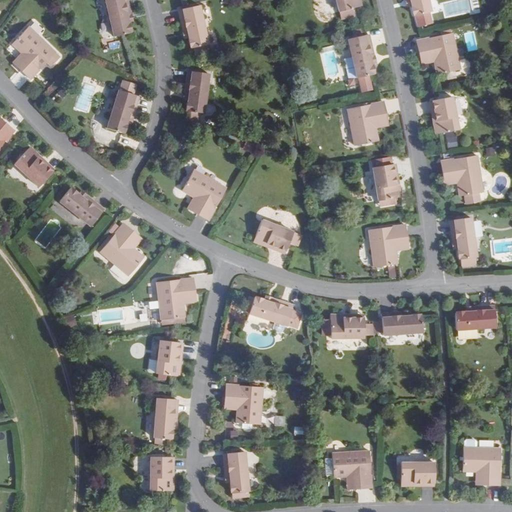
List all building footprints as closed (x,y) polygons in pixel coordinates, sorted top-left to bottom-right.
[(126,0),(105,0),(114,36),(127,33),(130,32),(130,31),(131,30),(129,23),(128,24),(128,21),(124,6),(128,6),(126,0)] [(336,0),(339,12),(341,19),(355,15),(353,8),(362,6),(360,0),(336,0)] [(428,0),(410,0),(412,5),(413,7),(412,8),(413,14),(414,14),(415,16),(431,12),(428,0)] [(198,5),(184,8),(179,9),(182,23),(186,22),(189,37),(189,39),(188,39),(190,46),(191,46),(191,47),(192,47),(194,54),(195,53),(208,51),(198,5)] [(60,57),(55,52),(28,26),(12,44),(22,53),(29,60),(20,69),(30,79),(47,62),(51,66),(60,57)] [(452,33),(421,40),(416,41),(420,54),(432,52),(434,61),(437,75),(460,70),(452,33)] [(369,34),(366,35),(348,39),(357,78),(374,74),(373,73),(374,72),(372,66),(371,63),(368,48),(372,48),(369,34)] [(420,54),(422,64),(434,61),(432,52),(420,54)] [(22,53),(13,62),(20,69),(29,60),(22,53)] [(187,109),(187,111),(190,111),(198,112),(203,113),(209,73),(193,71),(188,70),(186,84),(190,85),(188,100),(188,102),(187,102),(186,109),(187,109)] [(131,108),(134,109),(139,96),(135,95),(119,90),(107,128),(119,132),(123,133),(123,131),(124,131),(126,125),(125,125),(126,122),(131,108)] [(452,97),(436,100),(432,101),(436,121),(433,121),(436,134),(439,133),(458,130),(452,97)] [(378,141),(375,128),(374,118),(386,115),(384,102),(380,102),(347,109),(355,146),(378,141)] [(134,109),(131,108),(126,122),(130,123),(134,109)] [(386,115),(374,118),(375,128),(388,125),(386,115)] [(0,147),(12,133),(14,130),(3,121),(0,125),(0,147)] [(447,136),(448,148),(457,147),(456,135),(447,136)] [(253,153),(255,144),(245,142),(243,151),(253,153)] [(37,158),(39,155),(30,146),(29,147),(14,164),(39,187),(50,174),(52,172),(37,158)] [(494,147),(486,148),(487,157),(495,156),(494,147)] [(39,155),(37,158),(52,172),(54,170),(39,155)] [(444,161),(441,161),(443,175),(455,173),(457,183),(459,196),(465,196),(466,204),(482,202),(480,193),(483,193),(477,156),(444,161)] [(372,167),(378,201),(381,200),(382,206),(390,205),(389,199),(398,198),(401,197),(399,184),(395,185),(392,164),(389,165),(372,167)] [(182,191),(194,197),(203,202),(196,214),(208,220),(210,217),(226,188),(194,170),(182,191)] [(443,175),(444,185),(457,183),(455,173),(443,175)] [(71,189),(70,188),(68,190),(59,201),(91,226),(102,212),(104,209),(93,201),(90,204),(79,195),(77,193),(77,192),(72,188),(71,189)] [(93,201),(81,191),(79,195),(90,204),(93,201)] [(203,202),(194,197),(188,209),(196,214),(203,202)] [(475,257),(476,257),(470,218),(453,220),(450,221),(451,234),(456,233),(457,248),(458,251),(457,251),(458,258),(459,258),(459,259),(460,259),(461,268),(476,265),(475,257)] [(289,243),(293,232),(262,220),(253,242),(265,246),(267,243),(286,251),(287,247),(289,243)] [(144,258),(133,249),(125,242),(134,233),(123,224),(121,226),(100,252),(128,276),(144,258)] [(401,225),(368,230),(373,267),(397,264),(395,250),(394,240),(407,238),(405,225),(401,225)] [(133,249),(141,239),(134,233),(125,242),(133,249)] [(301,235),(296,233),(292,244),(297,246),(301,235)] [(407,238),(394,240),(395,250),(408,248),(407,238)] [(285,254),(286,251),(267,243),(265,246),(285,254)] [(195,292),(193,278),(190,279),(157,283),(161,320),(185,317),(183,304),(182,294),(195,292)] [(195,292),(182,294),(183,304),(196,302),(195,292)] [(280,302),(279,306),(265,301),(262,300),(262,299),(256,297),(256,298),(254,298),(253,300),(248,299),(245,308),(250,310),(249,313),(276,322),(284,325),(287,326),(287,325),(291,311),(292,309),(293,306),(280,302)] [(279,306),(280,302),(266,297),(265,301),(279,306)] [(494,306),(481,307),(481,311),(466,312),(463,313),(463,311),(456,312),(456,313),(455,313),(456,330),(496,327),(495,310),(494,306)] [(301,314),(291,311),(287,325),(296,328),(301,314)] [(413,315),(413,316),(410,316),(395,317),(395,313),(381,314),(382,321),(382,333),(383,335),(423,332),(421,315),(420,315),(413,315)] [(343,318),(343,315),(330,315),(330,338),(364,338),(364,322),(364,318),(343,318)] [(284,325),(276,322),(275,327),(276,330),(280,331),(282,330),(284,325)] [(177,363),(180,343),(176,342),(160,340),(156,374),(175,376),(179,377),(180,364),(177,363)] [(225,398),(238,399),(237,409),(236,423),(260,425),(262,387),(229,385),(226,385),(225,398)] [(176,413),(177,400),(174,399),(157,398),(154,438),(154,444),(164,444),(165,439),(167,439),(170,439),(171,438),(172,431),(171,431),(171,428),(172,413),(176,413)] [(238,399),(225,398),(224,408),(237,409),(238,399)] [(275,415),(275,425),(286,425),(285,415),(275,415)] [(500,485),(500,482),(501,449),(463,448),(462,471),(476,472),(486,472),(486,485),(500,485)] [(371,488),(371,484),(369,451),(332,454),(333,477),(347,476),(357,476),(358,489),(371,488)] [(244,452),(227,454),(223,454),(225,468),(229,467),(230,482),(231,485),(230,485),(230,492),(231,492),(232,493),(248,492),(244,452)] [(170,457),(167,457),(150,457),(150,491),(169,491),(173,491),(173,478),(170,478),(170,457)] [(401,463),(401,464),(400,476),(401,482),(401,486),(414,486),(414,483),(434,483),(434,479),(434,463),(401,463)] [(486,472),(476,472),(476,485),(486,485),(486,472)] [(357,476),(347,476),(348,489),(358,489),(357,476)]
